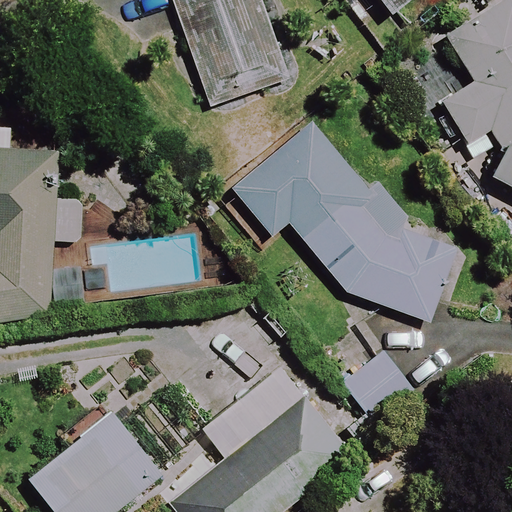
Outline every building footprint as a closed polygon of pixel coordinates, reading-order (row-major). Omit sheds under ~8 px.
[(288,89),(257,0),(171,0),(210,115),(288,89)] [(415,0),(377,0),(391,18),(415,0)] [(511,0),(481,0),(489,12),(446,39),(478,89),(446,109),(471,148),(490,136),(511,154),(496,184),(511,191),(511,0)] [(373,201),(314,126),(234,189),(274,239),(292,225),(346,292),(436,332),(471,254),(407,226),(373,201)] [(14,131),(0,130),(0,321),(51,323),(56,158),(13,157),(14,131)] [(414,386),(382,352),(343,389),(375,422),(414,386)] [(273,511),(350,456),(308,400),(170,502),(177,511),(273,511)] [(119,511),(162,478),(115,418),(31,482),(54,511),(119,511)]
